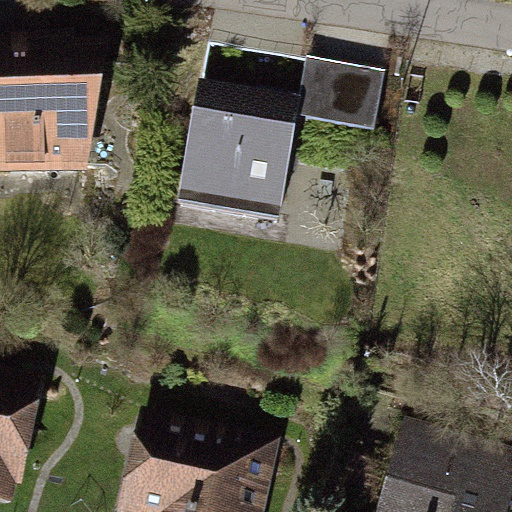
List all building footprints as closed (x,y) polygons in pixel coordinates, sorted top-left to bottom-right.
[(103,28),(0,25),(0,176),(98,179),(103,28)] [(294,110),(199,95),(181,204),(283,220),(298,125),(383,139),(394,74),(302,60),(294,110)] [(45,372),(0,361),(0,501),(14,505),(45,372)] [(274,511),(292,433),(141,398),(115,511),(274,511)] [(511,511),(511,459),(402,426),(374,511),(511,511)]
